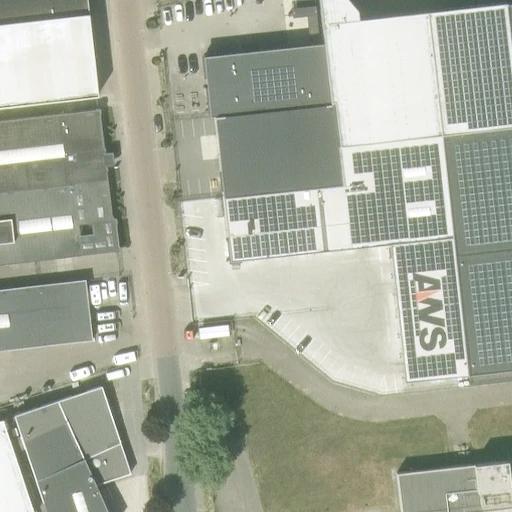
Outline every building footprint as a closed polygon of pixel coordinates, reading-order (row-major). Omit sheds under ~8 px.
[(0,0),(0,106),(97,95),(91,49),(88,15),(81,15),(88,7),(86,0),(0,0)] [(294,0),(296,17),(306,16),(308,42),(318,41),(313,0),(294,0)] [(348,0),(317,0),(322,35),(323,43),(330,104),(333,104),(334,104),(339,145),(338,145),(338,147),(440,135),(511,127),(511,74),(511,65),(504,4),(504,2),(357,19),(356,10),(348,0)] [(302,45),(202,56),(208,117),(213,117),(330,104),(323,43),(309,45),(302,45)] [(330,104),(213,117),(222,197),(341,184),(337,147),(338,147),(338,145),(339,145),(334,104),(333,104),(330,104)] [(0,265),(81,256),(113,252),(113,253),(118,253),(120,251),(116,219),(114,218),(113,218),(100,110),(99,109),(95,109),(94,110),(0,120),(0,265)] [(511,127),(440,135),(454,253),(511,246),(511,127)] [(341,184),(222,197),(229,261),(388,244),(403,382),(467,375),(454,253),(440,135),(338,147),(337,147),(341,184)] [(511,246),(454,253),(467,375),(511,369),(511,246)] [(84,281),(0,290),(0,350),(91,340),(88,316),(84,282),(84,281)] [(13,416),(45,511),(108,511),(100,484),(130,474),(130,473),(126,474),(116,445),(120,443),(101,386),(13,416)] [(0,420),(0,511),(32,511),(2,420),(0,420)] [(511,511),(511,460),(396,473),(399,511),(511,511)]
